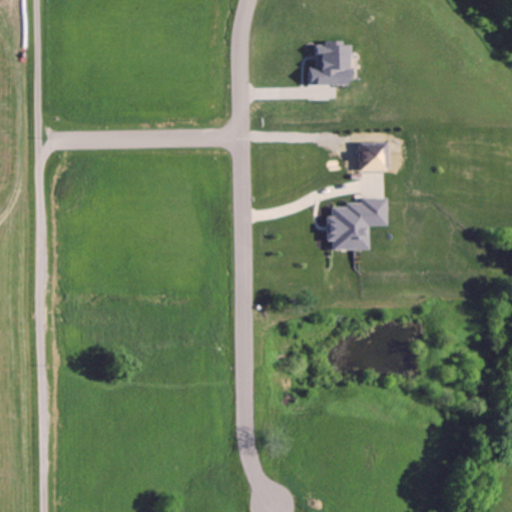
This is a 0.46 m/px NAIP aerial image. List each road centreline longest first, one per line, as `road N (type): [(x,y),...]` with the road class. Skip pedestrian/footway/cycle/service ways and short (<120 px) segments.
road 1 (residential): [(235,128),(234,284),(245,422),(271,497)]
road 2 (residential): [(42,130),(235,128),(236,40),(246,0)]
